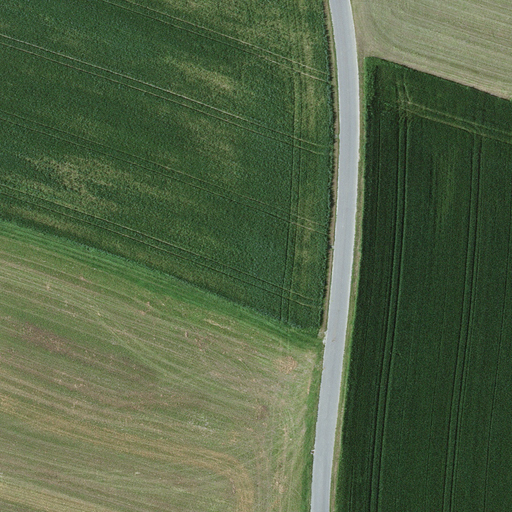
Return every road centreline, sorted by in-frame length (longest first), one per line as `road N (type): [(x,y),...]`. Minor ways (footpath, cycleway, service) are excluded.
road 1 (unclassified): [(339,0),(350,136),(319,511)]
road 2 (track): [(334,345),(0,237)]
